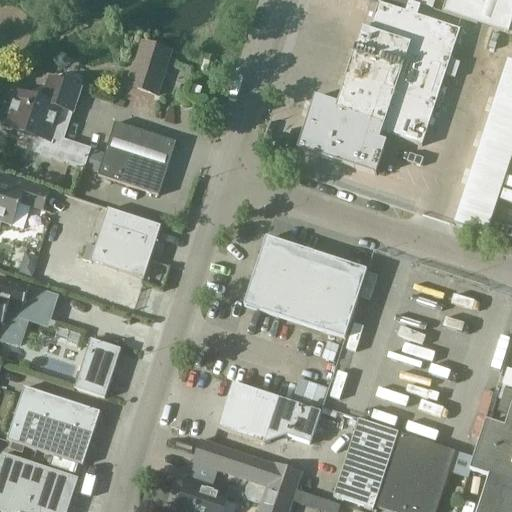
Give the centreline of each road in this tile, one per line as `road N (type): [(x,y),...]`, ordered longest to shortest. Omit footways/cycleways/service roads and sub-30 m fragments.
road 1 (unclassified): [(114,511),(227,178)]
road 2 (unclassified): [(511,272),(227,178)]
road 3 (unclassified): [(227,178),(285,0)]
